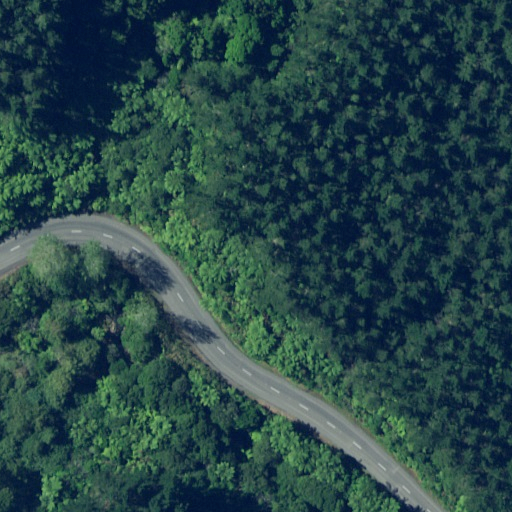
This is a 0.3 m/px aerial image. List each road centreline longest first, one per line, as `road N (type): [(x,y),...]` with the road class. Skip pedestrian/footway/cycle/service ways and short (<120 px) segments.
road 1 (unclassified): [(468,511),(264,361),(150,240),(36,220),(0,244)]
road 2 (track): [(228,511),(171,471),(109,476),(59,511)]
